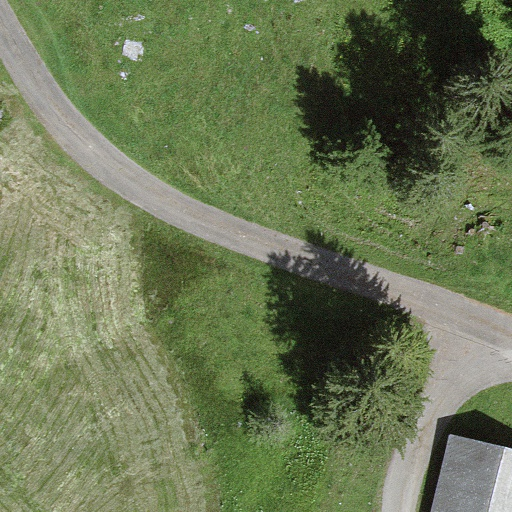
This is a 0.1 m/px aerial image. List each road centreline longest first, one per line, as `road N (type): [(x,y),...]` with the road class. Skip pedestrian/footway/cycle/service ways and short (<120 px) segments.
road 1 (unclassified): [(511,329),(447,296),(227,233),(158,199),(99,155),(37,83),(0,13)]
road 2 (track): [(511,349),(444,416),(416,464),(405,511)]
